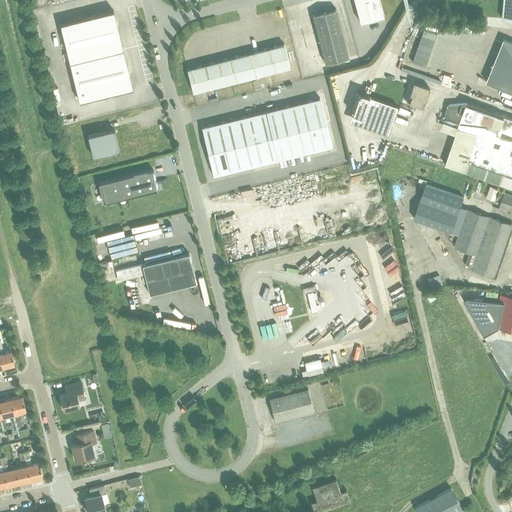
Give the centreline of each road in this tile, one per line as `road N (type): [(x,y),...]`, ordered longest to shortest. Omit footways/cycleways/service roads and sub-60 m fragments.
road 1 (unclassified): [(237,365),(154,25)]
road 2 (unknown): [(412,0),(352,95),(356,127),(378,135),(413,129),(453,89),(468,85)]
road 3 (unclassified): [(184,468),(216,475),(247,454),(254,431),(237,365)]
road 4 (unclassified): [(237,365),(173,414),(170,445),(184,468)]
